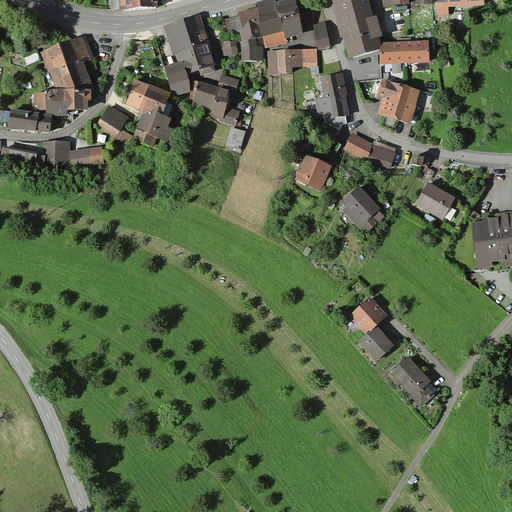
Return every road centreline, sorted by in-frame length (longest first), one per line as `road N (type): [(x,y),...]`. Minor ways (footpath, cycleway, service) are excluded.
road 1 (residential): [(324,0),(370,125),(429,150),(511,159)]
road 2 (tertiary): [(83,511),(32,383),(0,335)]
road 3 (residential): [(0,135),(56,137),(84,120),(109,85),(126,24)]
